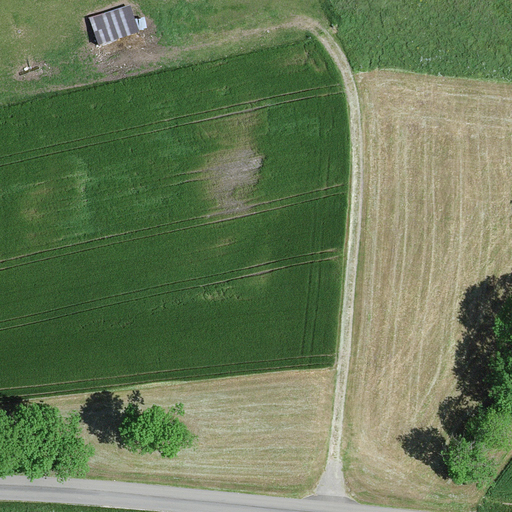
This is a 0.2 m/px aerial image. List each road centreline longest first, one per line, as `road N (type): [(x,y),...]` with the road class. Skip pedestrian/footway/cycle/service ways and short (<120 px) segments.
road 1 (track): [(328,511),(357,137),(340,59),(311,25),(276,22),(166,57)]
road 2 (tertiary): [(0,488),(294,511)]
